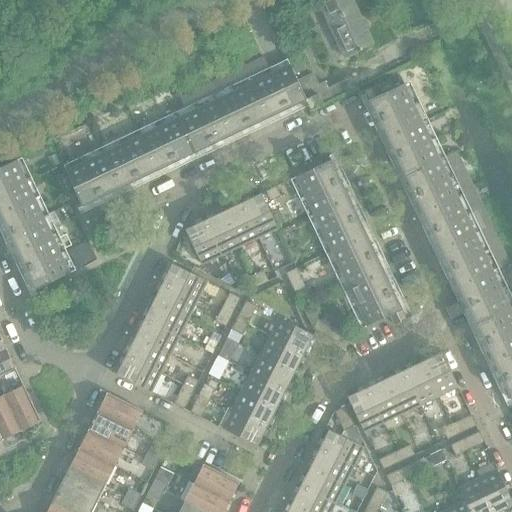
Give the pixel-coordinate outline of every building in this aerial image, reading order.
[(369,27),(364,17),(361,19),(351,0),(319,0),(317,1),(344,57),(355,52),(357,53),(361,51),(361,49),(372,44),(365,29),(369,27)] [(80,213),(177,167),(321,99),(323,104),(351,91),(346,80),(328,88),(325,81),(319,84),(313,73),(296,80),(294,75),(308,69),(303,59),(289,65),(287,60),(269,68),(263,57),(179,97),(184,108),(177,112),(179,118),(140,136),(105,153),(66,172),(75,192),(76,192),(82,206),(78,208),(80,213)] [(509,263),(500,243),(458,152),(440,161),(404,84),(382,95),(368,101),(363,103),(458,302),(446,308),(452,318),(463,313),(469,325),(507,405),(511,403),(510,399),(511,398),(511,312),(509,306),(506,301),(492,271),(509,263)] [(412,316),(355,195),(335,153),(329,156),(331,160),(296,176),(367,326),(390,315),(395,325),(412,316)] [(69,273),(51,235),(48,228),(52,226),(47,214),(42,216),(40,212),(43,210),(39,203),(36,204),(16,160),(0,167),(0,229),(31,296),(36,293),(34,289),(69,273)] [(280,196),(276,186),(265,191),(269,201),(280,196)] [(276,228),(261,193),(241,203),(257,237),(276,228)] [(257,237),(241,203),(222,211),(239,246),(257,237)] [(239,246),(222,211),(204,220),(220,255),(239,246)] [(220,255),(204,220),(185,229),(201,264),(220,255)] [(87,241),(66,251),(75,269),(95,259),(87,241)] [(197,300),(206,281),(172,264),(162,283),(197,300)] [(295,268),(285,273),(291,285),(301,280),(295,268)] [(268,281),(263,271),(253,276),(258,286),(268,281)] [(258,286),(253,276),(244,280),(249,290),(258,286)] [(305,288),(301,280),(291,285),(295,293),(305,288)] [(188,319),(197,300),(162,283),(153,301),(188,319)] [(230,317),(240,298),(229,292),(219,312),(230,317)] [(178,337),(188,319),(153,301),(144,319),(178,337)] [(246,326),(256,306),(246,301),(236,320),(246,326)] [(225,326),(230,317),(219,312),(215,321),(225,326)] [(304,354),(313,335),(299,328),(279,318),(269,337),(304,354)] [(169,355),(178,337),(144,319),(135,338),(169,355)] [(325,323),(317,319),(312,329),(320,333),(325,323)] [(242,335),(246,326),(236,320),(231,329),(242,335)] [(325,323),(320,333),(329,337),(333,327),(325,323)] [(333,327),(329,337),(343,345),(348,335),(333,327)] [(212,354),(221,336),(213,332),(204,350),(206,351),(212,354)] [(294,372),(304,354),(269,337),(260,355),(294,372)] [(160,374),(169,355),(135,338),(125,356),(160,374)] [(0,375),(15,369),(6,349),(0,351),(0,375)] [(203,372),(212,354),(206,351),(197,369),(203,372)] [(458,387),(441,353),(441,352),(422,361),(438,396),(458,387)] [(285,391),(294,372),(260,355),(251,373),(285,391)] [(150,392),(160,374),(125,356),(116,375),(150,392)] [(438,396),(422,361),(403,370),(420,405),(438,396)] [(0,375),(0,395),(3,394),(23,385),(15,369),(0,375)] [(420,405),(403,370),(385,379),(401,414),(420,405)] [(276,409),(285,391),(251,373),(241,392),(276,409)] [(193,391),(198,381),(188,375),(183,385),(193,391)] [(401,414),(385,379),(366,388),(383,423),(401,414)] [(210,399),(215,389),(204,383),(199,393),(210,399)] [(40,422),(33,407),(23,385),(3,394),(21,431),(40,422)] [(184,409),(193,391),(183,385),(173,404),(184,409)] [(383,423),(366,388),(347,397),(364,432),(383,423)] [(267,428),(276,409),(241,392),(232,410),(267,428)] [(133,430),(143,411),(107,393),(97,412),(133,430)] [(200,418),(210,399),(199,393),(190,412),(200,418)] [(21,431),(3,394),(0,395),(0,434),(3,440),(21,431)] [(354,426),(345,406),(334,411),(343,431),(354,426)] [(257,446),(267,428),(232,410),(223,429),(257,446)] [(124,448),(133,430),(97,412),(88,430),(124,448)] [(476,426),(471,415),(452,424),(457,435),(476,426)] [(457,435),(452,424),(442,428),(447,439),(457,435)] [(353,466),(363,447),(328,429),(319,449),(353,466)] [(115,466),(124,448),(88,430),(79,448),(115,466)] [(484,442),(479,431),(460,441),(465,451),(484,442)] [(465,451),(460,441),(450,445),(455,456),(465,451)] [(415,455),(410,445),(396,451),(401,461),(415,455)] [(156,465),(163,452),(150,446),(144,458),(156,465)] [(115,466),(79,448),(69,466),(105,484),(115,466)] [(180,460),(183,454),(170,448),(167,454),(180,460)] [(344,484),(353,466),(319,449),(309,467),(344,484)] [(446,462),(440,450),(428,456),(434,468),(446,462)] [(401,461),(396,451),(378,460),(383,470),(401,461)] [(156,465),(144,458),(141,465),(153,471),(156,465)] [(420,473),(414,462),(404,467),(409,478),(420,473)] [(229,501),(239,482),(203,464),(193,483),(229,501)] [(96,503),(105,484),(69,466),(60,485),(96,503)] [(335,503),(344,484),(309,467),(300,485),(311,491),(335,503)] [(409,478),(404,467),(385,475),(391,486),(409,478)] [(498,511),(511,505),(511,501),(497,470),(478,479),(493,511),(498,511)] [(164,491),(167,485),(155,479),(151,485),(164,491)] [(493,511),(478,479),(458,488),(464,501),(465,501),(470,511),(493,511)] [(204,511),(223,511),(229,501),(193,483),(184,502),(204,511)] [(368,490),(357,484),(354,489),(365,495),(368,490)] [(91,511),(96,503),(60,485),(51,503),(69,511),(91,511)] [(159,501),(164,491),(151,485),(147,494),(159,501)] [(308,511),(330,511),(335,503),(311,491),(300,485),(291,503),(308,511)] [(378,509),(387,492),(376,487),(368,504),(378,509)] [(141,495),(129,489),(126,495),(138,501),(141,495)] [(365,495),(354,489),(352,494),(363,500),(365,495)] [(133,510),(138,501),(126,495),(121,504),(133,510)] [(470,511),(465,501),(464,501),(447,510),(447,511),(470,511)] [(204,511),(184,502),(178,511),(204,511)] [(69,511),(51,503),(46,511),(69,511)] [(308,511),(291,503),(286,511),(308,511)]
